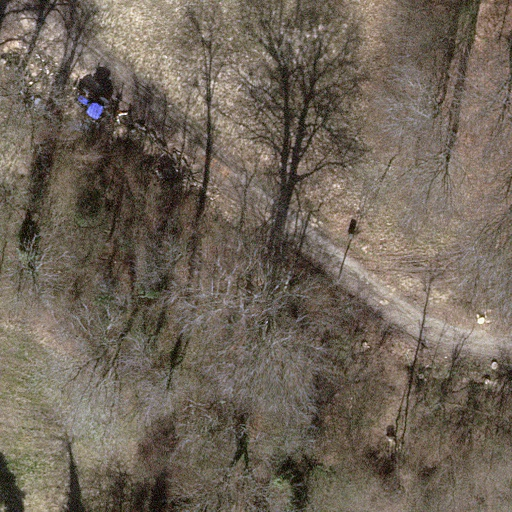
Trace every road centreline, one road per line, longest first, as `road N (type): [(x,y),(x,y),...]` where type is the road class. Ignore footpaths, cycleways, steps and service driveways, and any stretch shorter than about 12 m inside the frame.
road 1 (track): [(399,308),(50,39),(16,0)]
road 2 (track): [(399,308),(484,347),(511,347)]
